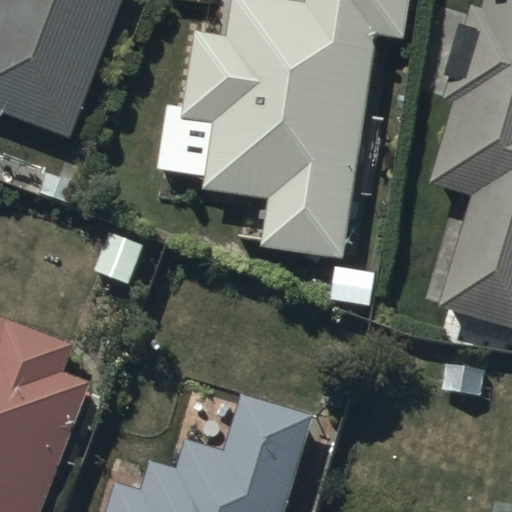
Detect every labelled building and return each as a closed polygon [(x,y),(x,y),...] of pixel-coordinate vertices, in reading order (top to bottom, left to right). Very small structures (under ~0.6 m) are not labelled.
[(0,0),(0,122),(69,151),(128,0),(0,0)] [(414,0),(306,0),(304,15),(233,5),(226,48),(192,43),(179,131),(213,136),(203,201),(269,211),(262,259),(344,271),(377,48),(408,52),(414,0)] [(511,0),(486,0),(485,5),(491,7),(487,21),(472,16),(444,110),(451,113),(426,194),(471,208),(439,317),(511,338),(511,0)] [(0,511),(42,511),(87,393),(63,384),(74,354),(0,326),(0,511)] [(117,494),(111,511),(289,511),(316,422),(239,400),(222,456),(183,444),(173,477),(150,470),(140,501),(117,494)]
